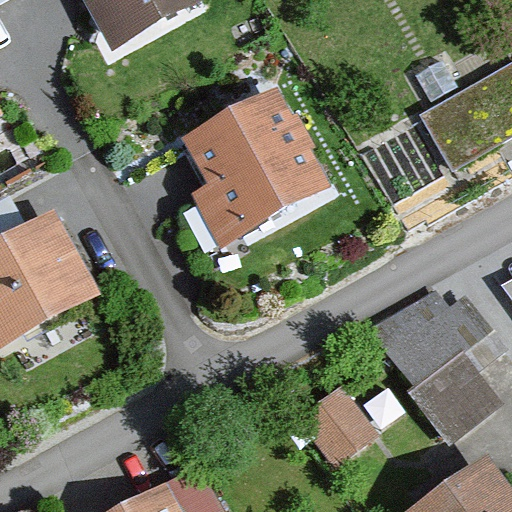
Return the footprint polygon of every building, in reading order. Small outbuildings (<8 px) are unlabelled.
[(93,0),(117,48),(213,0),(93,0)] [(511,58),(422,107),(453,165),(511,132),(511,58)] [(225,256),(346,187),(285,81),(186,137),(214,185),(192,198),(225,256)] [(14,195),(0,200),(0,228),(24,219),(14,195)] [(55,203),(0,233),(0,351),(106,294),(55,203)] [(495,326),(458,274),(377,333),(414,384),(495,326)] [(343,382),(299,418),(339,466),(382,430),(343,382)] [(511,511),(511,474),(502,461),(430,511),(511,511)] [(222,511),(197,466),(113,511),(222,511)]
